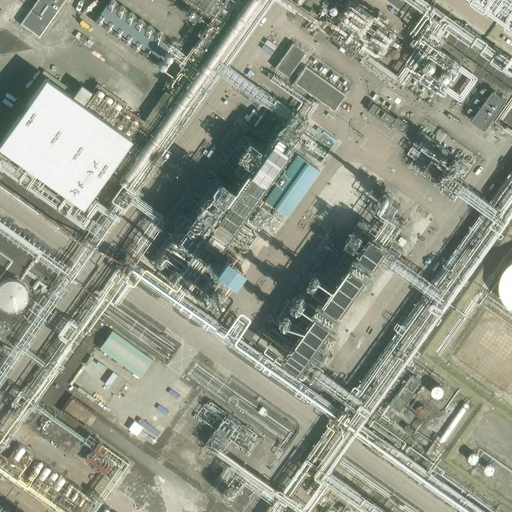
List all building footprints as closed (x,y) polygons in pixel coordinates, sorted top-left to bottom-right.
[(68,0),(37,0),(20,24),(40,38),(65,0),(66,0),(68,1),(68,0)] [(200,0),(199,7),(211,10),(213,0),(200,0)] [(357,0),(351,0),(340,16),(379,45),(392,26),(357,0)] [(410,0),(410,3),(437,8),(427,12),(429,16),(425,21),(421,19),(411,73),(414,73),(427,103),(436,99),(437,93),(466,99),(480,75),(473,71),(487,65),(493,55),(498,66),(503,64),(508,67),(511,61),(511,55),(466,28),(465,34),(460,33),(458,29),(456,33),(450,32),(448,35),(446,31),(458,25),(459,20),(426,0),(410,0)] [(109,2),(95,22),(146,59),(160,39),(109,2)] [(275,68),(288,78),(306,52),(292,43),(275,68)] [(294,82),(334,110),(346,94),(306,66),(294,82)] [(131,138),(45,78),(0,144),(0,148),(84,207),(131,138)] [(472,121),(486,131),(507,101),(493,91),(472,121)] [(464,113),(473,119),(487,99),(479,93),(464,113)] [(374,103),(369,111),(392,127),(393,125),(403,133),(408,125),(398,118),(397,119),(374,103)] [(332,222),(395,263),(404,250),(340,209),(332,222)] [(503,278),(504,293),(511,302),(511,263),(510,264),(503,278)] [(332,287),(371,313),(381,299),(342,273),(332,287)] [(28,295),(28,292),(27,289),(26,287),(24,284),(22,282),(19,280),(16,279),(13,279),(10,279),(7,279),(4,281),(1,283),(0,284),(0,305),(2,308),(5,310),(8,311),(11,311),(14,311),(18,310),(20,309),(23,307),(25,305),(27,302),(28,299),(28,295)] [(0,335),(4,338),(12,328),(0,319),(0,335)] [(112,331),(99,350),(141,380),(154,361),(112,331)] [(390,405),(400,413),(423,381),(413,374),(390,405)] [(446,391),(445,388),(443,386),(441,384),(439,384),(436,384),(434,386),(432,388),(431,391),(432,393),(433,396),(435,398),(438,398),(441,398),(443,397),(445,394),(446,391)] [(83,421),(91,409),(71,396),(64,408),(83,421)] [(430,409),(430,406),(428,403),(426,402),(422,401),(420,402),(417,404),(416,406),(415,409),(416,412),(417,414),(419,416),(422,416),(425,416),(428,415),(429,412),(430,409)] [(221,422),(207,446),(234,462),(233,464),(238,468),(242,461),(226,452),(231,444),(226,441),(233,429),(221,422)] [(97,456),(100,459),(105,454),(103,451),(106,449),(101,442),(94,447),(100,454),(97,456)] [(27,511),(25,503),(17,511),(27,511)] [(280,511),(300,511),(287,503),(280,511)]
